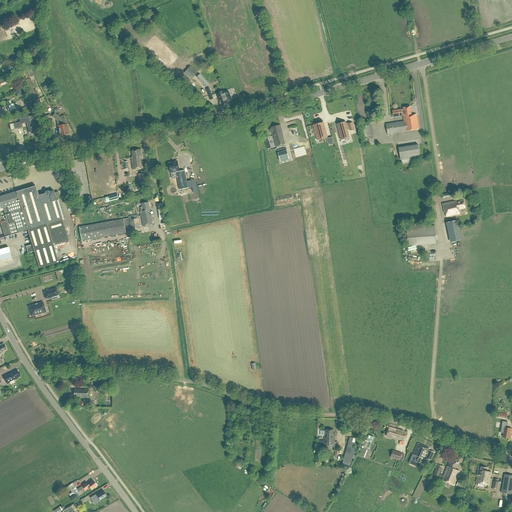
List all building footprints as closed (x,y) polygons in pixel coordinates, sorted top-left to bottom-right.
[(193,79),(198,72),(190,66),(185,72),(193,79)] [(206,88),(210,85),(200,74),(197,78),(206,88)] [(205,89),(209,101),(213,99),(212,96),(209,87),(205,89)] [(224,92),(216,94),(217,98),(218,101),(220,101),(220,102),(219,103),(220,105),(221,105),(222,106),(223,105),(229,104),(228,103),(228,101),(231,100),(229,91),(225,93),(224,92)] [(30,95),(24,98),(27,104),(33,101),(30,95)] [(411,115),(410,107),(403,108),(403,110),(401,111),(400,110),(392,111),(393,117),(403,116),(403,121),(386,124),(387,135),(418,130),(416,115),(411,115)] [(63,135),(61,120),(60,118),(54,114),(52,117),(57,121),(58,126),(57,126),(59,136),(63,135)] [(15,129),(23,128),(23,127),(27,126),(29,133),(40,131),(37,115),(19,119),(20,122),(14,123),(15,129)] [(51,129),(56,126),(53,120),(47,123),(51,129)] [(323,122),(313,125),(317,140),(327,137),(323,122)] [(346,122),(336,124),(341,140),(350,138),(348,130),(350,129),(350,131),(354,130),(352,123),(351,123),(350,123),(348,124),(348,125),(346,125),(346,124),(346,123),(346,122)] [(283,136),(280,126),(271,128),(271,129),(270,130),(270,131),(270,133),(271,134),(272,133),(276,147),(286,145),(283,136)] [(307,146),(309,165),(320,164),(317,145),(307,146)] [(423,145),(403,147),(404,160),(411,160),(411,161),(415,161),(415,158),(424,157),(423,145)] [(294,148),(297,168),(305,167),(302,147),(294,148)] [(141,162),(141,159),(143,159),(141,150),(132,151),(133,159),(131,159),(132,170),(144,168),(143,162),(141,162)] [(279,155),(278,156),(280,162),(281,162),(289,160),(287,153),(279,155)] [(180,172),(178,162),(168,163),(168,164),(167,164),(167,168),(169,168),(170,173),(176,172),(179,190),(187,189),(184,171),(180,172)] [(3,208),(3,210),(6,220),(0,221),(0,222),(4,237),(11,235),(27,230),(28,232),(28,231),(32,245),(34,251),(39,268),(58,262),(53,246),(68,241),(66,235),(55,198),(59,197),(58,192),(54,193),(53,191),(38,196),(35,186),(0,196),(0,207),(0,209),(3,208)] [(458,201),(442,204),(444,213),(445,213),(446,217),(459,214),(458,209),(465,208),(464,201),(459,202),(458,201)] [(149,215),(148,211),(150,211),(149,202),(142,204),(143,207),(140,208),(143,226),(153,224),(151,214),(149,215)] [(161,228),(167,227),(163,203),(157,204),(161,228)] [(128,218),(126,219),(123,219),(79,227),(81,241),(126,234),(125,228),(130,227),(130,228),(140,226),(138,216),(128,217),(128,218)] [(446,223),(450,243),(461,240),(457,221),(446,223)] [(407,246),(436,244),(434,226),(406,228),(407,246)] [(0,260),(11,257),(11,255),(9,247),(0,249),(0,260)] [(56,289),(44,292),(46,299),(58,295),(56,289)] [(20,307),(25,305),(24,302),(25,301),(23,297),(11,301),(13,307),(19,305),(20,307)] [(43,302),(28,306),(31,316),(45,312),(43,302)] [(3,376),(7,384),(16,379),(16,378),(20,376),(17,369),(12,372),(10,373),(3,376)] [(84,390),(80,390),(80,389),(74,389),(74,396),(80,396),(80,398),(88,398),(88,389),(84,389),(84,390)] [(405,441),(408,432),(389,427),(386,436),(405,441)] [(510,438),(511,428),(505,427),(504,429),(502,429),(501,432),(504,433),(503,437),(510,438)] [(334,442),(335,442),(335,438),(334,438),(334,431),(325,431),(325,440),(329,440),(329,439),(332,439),(332,440),(334,440),(334,442)] [(372,434),(369,441),(374,444),(377,437),(372,434)] [(335,447),(335,442),(334,442),(334,440),(332,440),(332,439),(329,439),(329,440),(325,440),(325,447),(335,447)] [(418,443),(413,454),(418,456),(416,460),(423,463),(424,460),(425,458),(425,459),(431,461),(435,453),(432,452),(430,456),(427,455),(427,454),(429,450),(430,448),(418,443)] [(347,447),(345,453),(352,455),(354,449),(347,447)] [(399,460),(401,454),(393,451),(391,457),(399,460)] [(352,455),(345,453),(343,462),(350,464),(352,455)] [(455,469),(457,463),(450,460),(448,466),(447,466),(442,480),(454,485),(460,471),(455,469)] [(437,480),(442,467),(437,465),(432,478),(437,480)] [(479,467),(475,482),(488,485),(491,472),(487,471),(487,468),(479,467)] [(511,495),(511,491),(511,475),(504,474),(501,493),(511,495)] [(75,487),(70,491),(71,492),(69,494),(73,500),(81,494),(79,492),(84,488),(85,490),(88,488),(89,489),(90,488),(92,489),(97,485),(93,480),(88,484),(87,482),(77,490),(75,487)] [(103,490),(90,498),(94,504),(100,501),(107,497),(103,490)]
